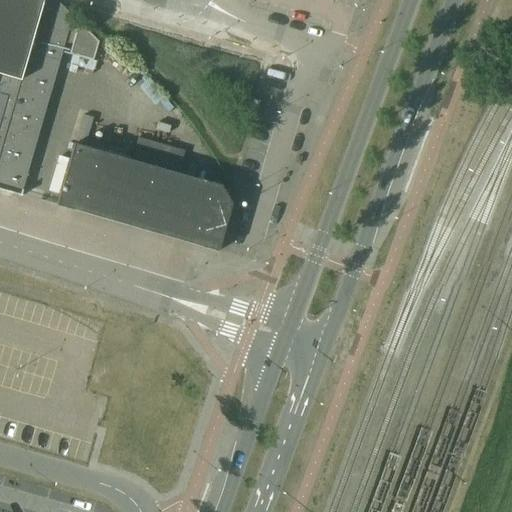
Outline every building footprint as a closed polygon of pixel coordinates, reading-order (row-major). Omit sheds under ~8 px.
[(47,0),(42,0),(0,145),(0,190),(20,196),(64,42),(71,18),(72,16),(57,3),(47,0)] [(0,0),(0,145),(42,0),(0,0)] [(77,24),(71,18),(64,42),(71,44),(69,54),(92,61),(98,42),(78,23),(77,24)] [(254,116),(258,102),(247,99),(243,113),(248,114),(254,116)] [(180,170),(185,150),(139,138),(134,159),(180,170)] [(231,204),(220,186),(102,150),(104,143),(92,140),(90,147),(74,142),(56,206),(217,252),(231,204)]
